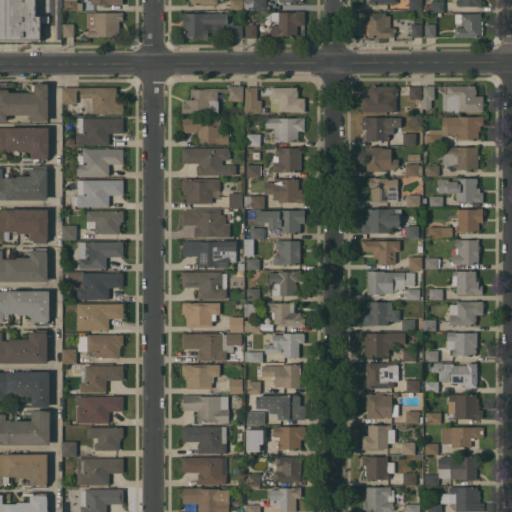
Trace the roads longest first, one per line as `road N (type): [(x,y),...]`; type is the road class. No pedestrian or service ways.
road 1 (tertiary): [(511,62),(0,65)]
road 2 (residential): [(335,0),(334,511)]
road 3 (residential): [(156,0),(155,511)]
